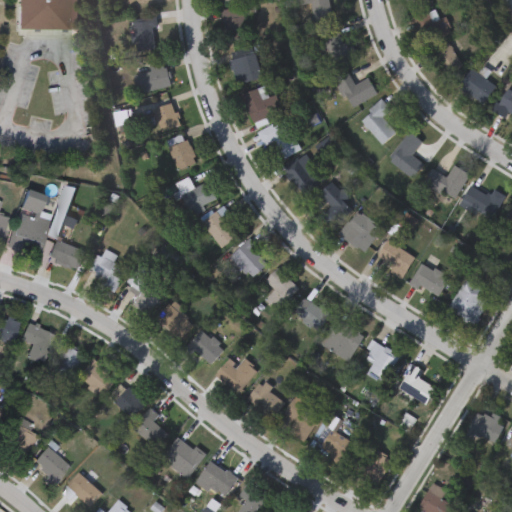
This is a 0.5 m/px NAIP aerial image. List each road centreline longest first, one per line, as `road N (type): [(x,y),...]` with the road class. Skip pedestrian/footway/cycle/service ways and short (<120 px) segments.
road 1 (residential): [(511,388),(382,313),(277,225),(200,90),(183,0)]
road 2 (residential): [(0,282),(96,321),(352,511)]
road 3 (residential): [(511,305),(387,511)]
road 4 (residential): [(511,163),(409,88),(372,0)]
